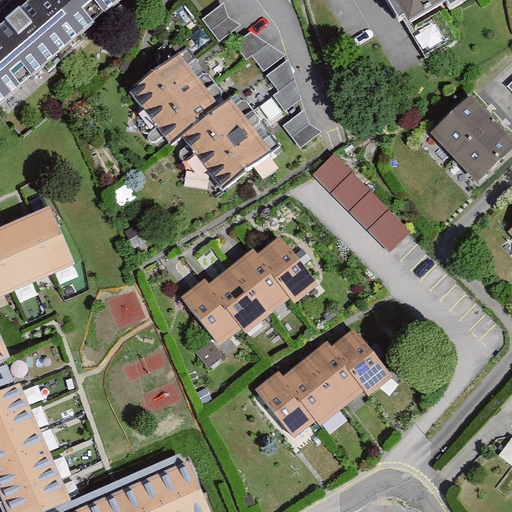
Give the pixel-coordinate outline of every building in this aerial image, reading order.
[(37,0),(0,33),(0,105),(120,0),(37,0)] [(412,0),(425,21),(458,0),(412,0)] [(179,53),(136,87),(179,140),(190,131),(221,107),(179,53)] [(235,96),(221,107),(190,131),(231,183),(276,148),(235,96)] [(446,131),(487,178),(511,156),(511,134),(481,100),(446,131)] [(334,154),(313,175),(390,253),(411,232),(334,154)] [(0,370),(17,363),(0,322),(0,294),(75,263),(54,213),(0,234),(0,370)] [(263,256),(295,298),(298,302),(322,284),(285,238),(263,256)] [(237,267),(273,314),(295,298),(263,256),(259,251),(237,267)] [(252,330),(273,314),(237,267),(216,284),(247,325),(252,330)] [(247,325),(216,284),(211,278),(188,297),(225,343),(247,325)] [(334,349),(367,390),(373,397),(398,377),(358,329),(334,349)] [(311,360),(347,406),(367,390),(334,349),(330,344),(311,360)] [(329,421),(347,406),(311,360),(292,376),(324,415),(329,421)] [(324,415),(292,376),(285,369),(261,388),(301,435),(324,415)] [(0,463),(21,511),(220,511),(196,458),(82,508),(27,384),(0,396),(0,463)]
